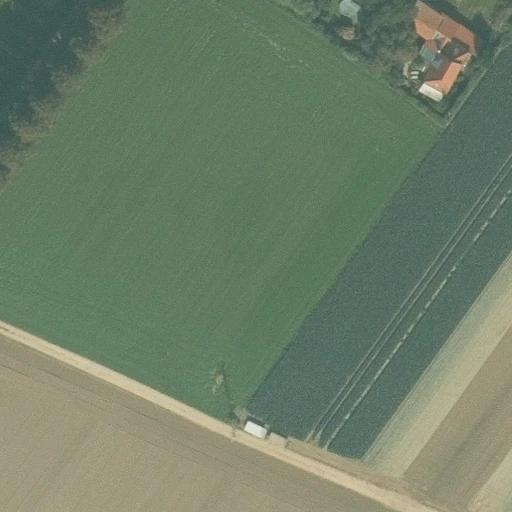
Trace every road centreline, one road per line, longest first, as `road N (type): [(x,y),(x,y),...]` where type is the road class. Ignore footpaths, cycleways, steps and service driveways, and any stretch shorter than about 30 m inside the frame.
road 1 (track): [(423,511),(0,325)]
road 2 (track): [(0,127),(91,0)]
